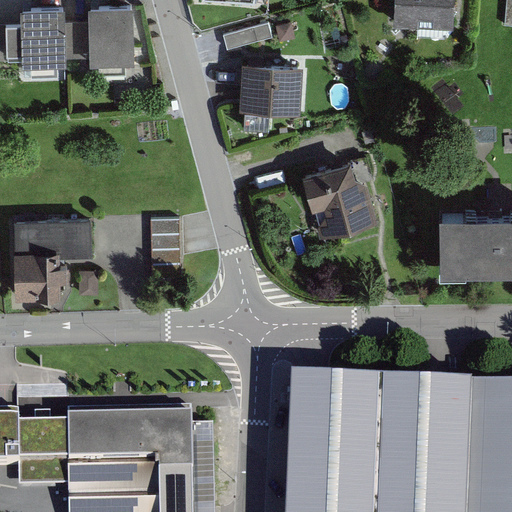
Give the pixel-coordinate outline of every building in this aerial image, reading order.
[(455,0),(399,0),(398,33),(454,37),(455,0)] [(136,4),(96,4),(96,66),(136,67),(136,4)] [(67,8),(23,8),(23,73),(66,73),(67,8)] [(230,42),(274,35),(272,21),(228,28),(230,42)] [(305,70),(249,65),(245,111),(301,116),(305,70)] [(343,156),(299,172),(322,239),(366,224),(343,156)] [(155,258),(184,257),(183,212),(153,213),(155,258)] [(511,213),(445,214),(446,270),(511,269),(511,213)] [(16,217),(16,299),(66,299),(66,255),(90,255),(90,217),(16,217)] [(99,273),(80,273),(80,293),(99,293),(99,273)] [(511,511),(511,394),(294,385),(290,511),(511,511)] [(21,415),(0,415),(0,470),(22,469),(22,490),(74,489),(73,430),(21,431),(21,415)] [(193,511),(191,417),(72,420),(73,430),(74,489),(74,511),(193,511)]
